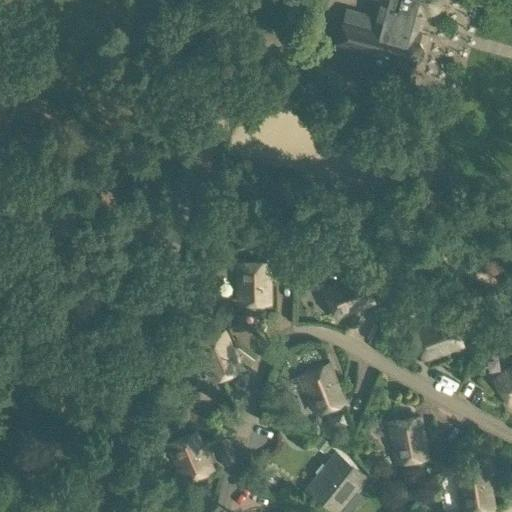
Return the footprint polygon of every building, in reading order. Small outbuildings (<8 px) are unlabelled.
[(346,10),(334,54),(407,74),(410,63),(413,62),(418,44),(416,42),(419,30),(417,29),(420,18),(433,15),(436,13),(438,11),(440,9),(441,7),(442,1),(442,0),(367,0),(370,1),(372,2),(369,16),(346,10)] [(267,262),(237,262),(238,303),(268,302),(267,262)] [(358,276),(322,293),(334,320),(370,303),(358,276)] [(447,319),(409,333),(421,361),(458,346),(447,319)] [(220,344),(192,356),(208,392),(236,380),(220,344)] [(453,350),(456,359),(469,354),(466,346),(453,350)] [(511,367),(491,383),(508,407),(511,404),(511,367)] [(324,370),(296,381),(311,418),(338,407),(324,370)] [(417,418),(387,424),(395,463),(424,457),(417,418)] [(190,446),(162,458),(178,495),(206,483),(190,446)] [(336,453),(308,488),(335,510),(364,475),(336,453)] [(485,511),(480,477),(451,481),(455,511),(485,511)]
